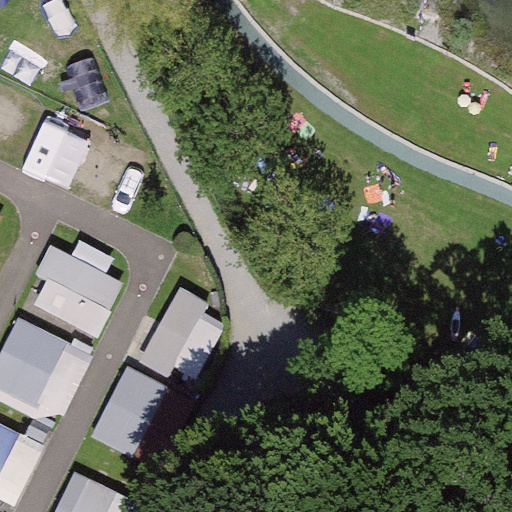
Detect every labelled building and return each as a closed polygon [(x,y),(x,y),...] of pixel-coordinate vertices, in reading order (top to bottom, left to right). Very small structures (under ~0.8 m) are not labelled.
[(83,192),(128,203),(139,158),(94,146),(83,192)] [(63,247),(36,303),(102,336),(129,280),(63,247)] [(201,383),(235,314),(182,288),(148,357),(201,383)] [(0,389),(68,420),(99,350),(20,315),(0,361),(0,389)] [(162,458),(187,404),(143,384),(119,438),(162,458)] [(0,420),(0,496),(24,505),(48,436),(0,420)] [(140,511),(148,494),(78,465),(58,511),(140,511)]
